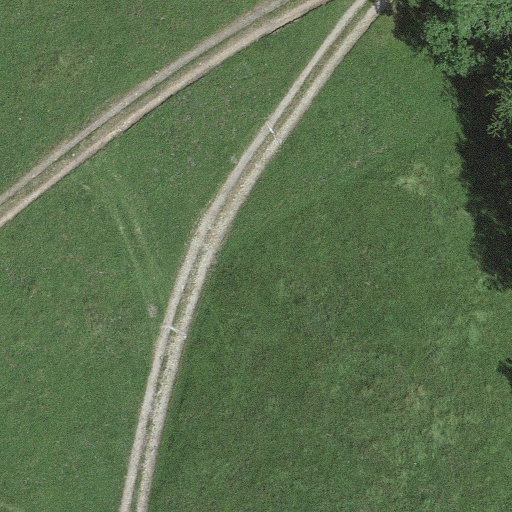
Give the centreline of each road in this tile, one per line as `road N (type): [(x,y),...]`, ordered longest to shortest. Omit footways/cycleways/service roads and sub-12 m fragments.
road 1 (track): [(366,0),(233,180),(183,267),(129,511)]
road 2 (track): [(273,0),(0,201)]
